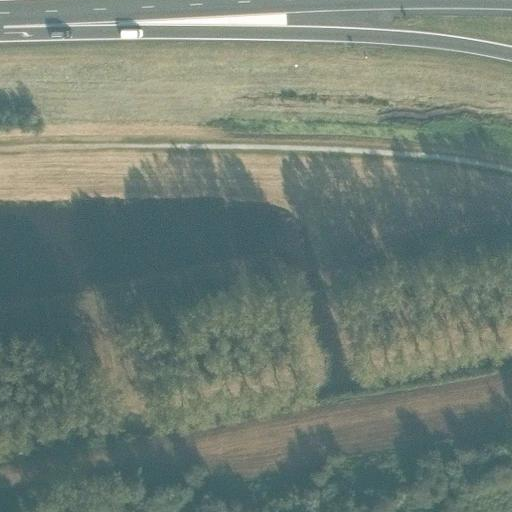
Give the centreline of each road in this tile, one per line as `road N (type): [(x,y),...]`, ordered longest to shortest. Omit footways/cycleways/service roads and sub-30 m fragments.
road 1 (trunk): [(0,12),(187,31),(453,43),(511,54)]
road 2 (trunk): [(0,12),(315,0)]
